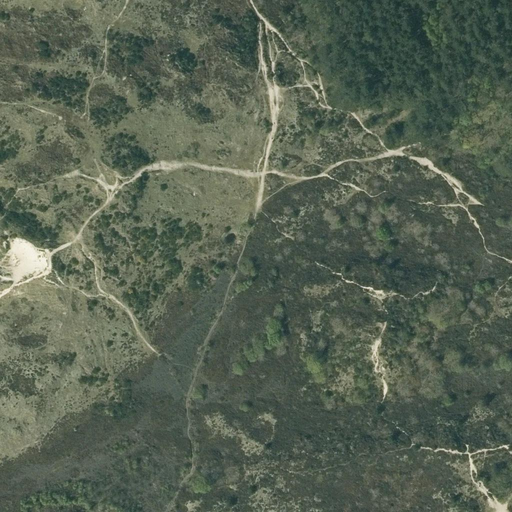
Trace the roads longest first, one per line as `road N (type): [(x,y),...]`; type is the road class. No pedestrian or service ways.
road 1 (track): [(254,0),(271,115),(264,169)]
road 2 (track): [(397,149),(440,130),(511,116)]
